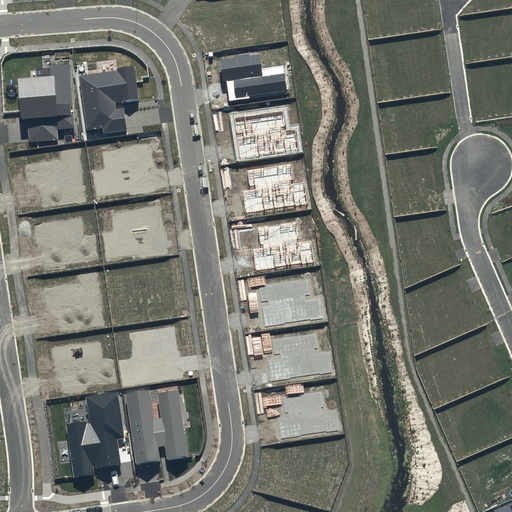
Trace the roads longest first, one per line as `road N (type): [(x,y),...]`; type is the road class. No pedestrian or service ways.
road 1 (residential): [(144,511),(207,491),(232,440),(176,63),(157,35),(127,19),(0,25)]
road 2 (residential): [(21,511),(0,312)]
road 3 (residential): [(511,333),(468,228),(468,199),(481,167)]
road 4 (residential): [(481,167),(465,125),(451,0)]
